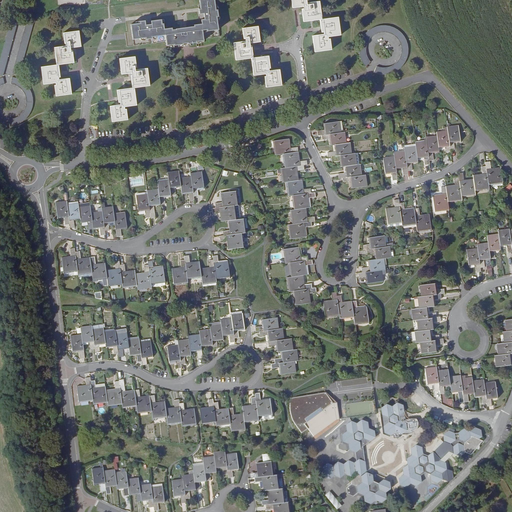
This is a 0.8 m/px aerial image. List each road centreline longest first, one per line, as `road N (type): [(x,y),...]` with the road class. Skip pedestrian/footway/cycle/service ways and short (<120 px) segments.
road 1 (residential): [(81,164),(184,153),(297,121)]
road 2 (residential): [(306,117),(421,76),(486,142)]
road 3 (residential): [(356,208),(351,270),(336,282),(318,271),(336,205)]
road 4 (residential): [(179,385),(237,348),(253,356),(249,382),(193,386)]
road 5 (residential): [(486,142),(444,172),(356,208)]
road 6 (secondary): [(46,240),(62,372)]
road 7 (residential): [(105,36),(87,83),(81,164)]
road 8 (secondary): [(62,372),(78,499)]
road 9 (residential): [(131,250),(205,240),(208,217),(181,212)]
road 10 (residential): [(503,419),(492,444),(425,511)]
road 11 (residential): [(179,385),(119,367),(62,372)]
